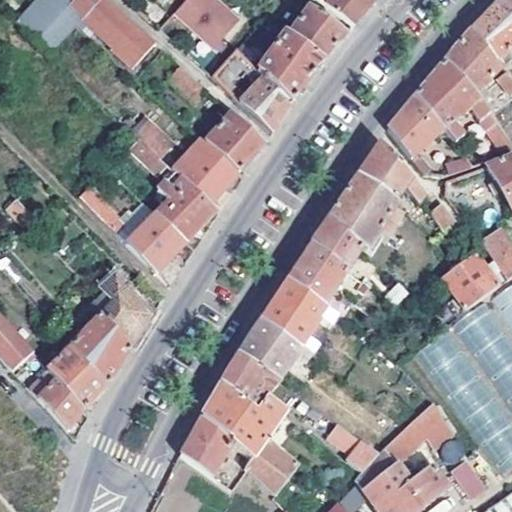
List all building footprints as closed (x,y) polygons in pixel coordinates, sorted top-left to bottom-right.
[(38,0),(17,25),(51,57),(76,28),(81,32),(88,25),(112,48),(111,50),(133,70),(155,46),(104,0),(38,0)] [(187,0),(172,17),(211,52),(236,24),(208,0),(187,0)] [(313,0),(313,1),(325,11),(335,0),(313,0)] [(335,0),(325,11),(351,31),(358,23),(376,0),(335,0)] [(511,22),(511,0),(503,0),(498,5),(511,22)] [(473,32),(497,63),(511,51),(511,22),(498,5),(478,26),(473,32)] [(310,10),(288,37),(322,65),(340,43),(345,38),(310,10)] [(444,65),(475,95),(502,70),(497,63),(473,32),(449,59),(444,65)] [(254,70),(292,108),(308,85),(322,65),(288,37),(284,34),(254,70)] [(238,107),(271,139),(275,133),(292,108),(254,70),(237,52),(212,81),(230,98),(232,87),(243,75),(256,86),(238,107)] [(492,139),(501,132),(475,95),(444,65),(431,81),(416,99),(443,133),(454,147),(466,137),(455,124),(472,111),(492,139)] [(205,94),(179,68),(170,78),(196,103),(205,94)] [(417,154),(443,133),(416,99),(401,116),(386,133),(423,179),(432,173),(417,154)] [(230,116),(203,144),(238,177),(258,153),(263,147),(230,116)] [(128,131),(138,140),(156,157),(168,146),(139,118),(128,131)] [(486,164),(466,137),(454,147),(472,169),(486,164)] [(138,140),(125,153),(152,178),(165,166),(156,157),(138,140)] [(169,170),(186,186),(210,209),(214,204),(238,177),(203,144),(198,140),(169,170)] [(425,199),(379,146),(356,181),(395,207),(403,195),(417,208),(425,199)] [(511,159),(488,168),(511,212),(511,159)] [(329,221),(370,248),(376,238),(386,245),(392,237),(382,230),(387,223),(397,229),(403,220),(393,213),(396,208),(395,207),(356,181),(346,195),(329,221)] [(186,186),(155,217),(186,245),(212,218),(207,212),(210,209),(186,186)] [(126,228),(88,190),(78,200),(120,241),(127,236),(122,232),(126,228)] [(17,202),(6,212),(23,231),(34,221),(17,202)] [(434,244),(450,266),(473,248),(441,208),(430,216),(445,236),(434,244)] [(186,245),(155,217),(125,248),(155,276),(186,245)] [(314,243),(310,249),(346,272),(359,252),(365,256),(370,248),(329,221),(314,243)] [(511,246),(500,230),(479,245),(507,284),(511,280),(511,246)] [(346,272),(310,249),(298,267),(285,287),(331,317),(336,310),(326,303),(346,272)] [(441,280),(465,314),(499,290),(475,256),(441,280)] [(113,304),(99,318),(130,352),(151,318),(114,279),(102,291),(113,304)] [(398,282),(385,295),(396,306),(409,293),(398,282)] [(511,285),(454,324),(499,391),(497,392),(469,411),(458,394),(451,399),(466,422),(488,408),(501,428),(479,443),(500,474),(511,466),(511,285)] [(260,324),(312,357),(316,350),(307,343),(319,324),(329,330),(336,320),(331,317),(285,287),(274,304),(261,323),(260,324)] [(34,357),(0,318),(0,359),(13,375),(34,357)] [(70,349),(107,390),(120,369),(130,352),(99,318),(70,349)] [(237,361),(275,385),(284,371),(287,373),(296,359),(307,365),(312,357),(260,324),(251,338),(237,361)] [(50,375),(83,413),(103,394),(107,390),(70,349),(47,372),(50,375)] [(264,403),(283,417),(287,411),(269,398),(277,386),(275,385),(237,361),(228,375),(218,392),(254,415),(264,403)] [(34,391),(31,395),(67,435),(83,413),(50,375),(38,386),(35,383),(31,387),(34,391)] [(231,447),(250,462),(252,463),(267,444),(267,443),(283,417),(264,403),(254,415),(218,392),(202,419),(200,423),(231,446),(231,447)] [(361,476),(355,483),(377,511),(420,511),(448,490),(430,469),(411,485),(396,467),(425,440),(435,451),(452,434),(429,409),(378,458),(361,476)] [(197,427),(180,459),(209,480),(231,447),(231,446),(200,423),(197,427)] [(361,476),(378,458),(335,428),(326,441),(351,458),(346,464),(361,476)] [(437,451),(450,466),(467,453),(455,437),(437,451)] [(272,498),(297,468),(267,444),(252,463),(250,462),(242,471),(244,472),(272,498)] [(449,471),(469,500),(487,489),(467,459),(449,471)] [(511,511),(511,493),(485,511),(511,511)] [(444,499),(425,511),(445,511),(451,509),(444,499)]
